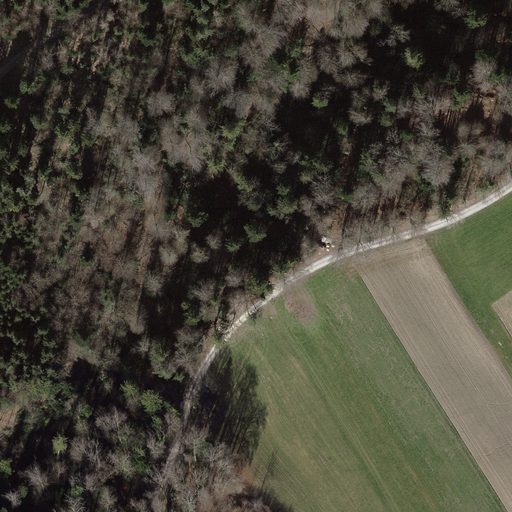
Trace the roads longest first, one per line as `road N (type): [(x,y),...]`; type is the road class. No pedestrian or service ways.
road 1 (track): [(511,182),(422,231),(318,267),(253,308),(204,365),(165,476),(143,511)]
road 2 (track): [(0,69),(107,0)]
